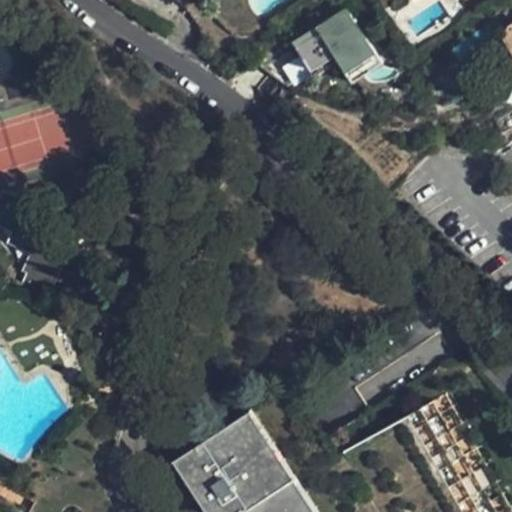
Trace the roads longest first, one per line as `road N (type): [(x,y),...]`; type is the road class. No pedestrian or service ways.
road 1 (residential): [(273,150),(511,386)]
road 2 (residential): [(92,0),(225,102),(273,150)]
